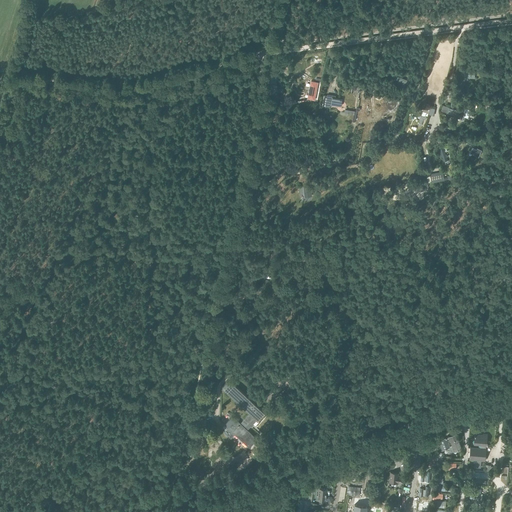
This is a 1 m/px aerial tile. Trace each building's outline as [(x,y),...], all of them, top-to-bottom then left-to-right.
[(475,78),(475,71),(465,70),(464,77),(475,78)] [(318,82),(311,81),(307,99),(315,100),(318,82)] [(331,105),(332,97),(335,98),(335,96),(327,94),(326,96),(325,106),(325,107),(329,107),(331,108),(331,105)] [(331,105),(341,106),(342,99),(335,98),(332,97),(331,105)] [(442,107),(441,111),(454,116),(453,119),(457,121),(458,118),(462,119),(463,116),(468,118),(471,111),(466,109),(465,113),(460,111),(459,114),(442,107)] [(357,111),(354,111),(345,110),(345,113),(354,114),(353,120),(355,120),(357,111)] [(420,117),(418,125),(421,126),(423,119),(425,120),(427,116),(425,115),(424,116),(420,115),(420,117)] [(443,146),(439,147),(443,162),(444,162),(445,166),(450,164),(449,160),(448,160),(443,146)] [(478,150),(473,147),(471,152),(479,156),(481,150),(478,148),(478,150)] [(430,174),(431,182),(443,180),(442,172),(430,174)] [(311,187),(303,188),(304,197),(312,196),(311,187)] [(329,262),(313,278),(321,286),(337,270),(329,262)] [(258,271),(257,277),(276,279),(277,273),(258,271)] [(297,364),(291,363),(287,378),(293,379),(297,364)] [(260,408),(233,383),(229,379),(222,387),(240,404),(250,413),(241,423),(233,416),(231,418),(225,424),(228,427),(227,429),(224,431),(231,438),(235,434),(237,436),(250,447),(254,443),(258,439),(248,430),(252,425),(257,420),(258,421),(265,413),(260,408)] [(458,438),(456,434),(439,440),(438,452),(450,447),(449,446),(453,445),(451,440),(458,438)] [(481,448),(471,447),(470,459),(485,460),(487,434),(484,434),(483,436),(476,436),(476,435),(475,435),(475,436),(475,443),(481,444),(481,448)] [(435,442),(426,444),(427,451),(436,449),(435,442)] [(453,445),(449,446),(450,447),(451,452),(462,448),(460,442),(453,445)] [(443,473),(437,471),(436,483),(445,484),(445,482),(442,482),(443,473)] [(390,482),(398,483),(398,482),(404,483),(404,476),(400,476),(398,476),(399,473),(391,472),(390,482)] [(422,473),(421,481),(424,481),(426,481),(426,482),(430,482),(431,472),(427,472),(427,475),(425,475),(425,473),(422,473)] [(421,488),(420,496),(423,496),(425,496),(429,497),(430,487),(426,487),(426,490),(424,490),(424,488),(421,488)] [(317,495),(318,495),(318,500),(326,501),(327,494),(330,494),(331,494),(331,491),(330,491),(330,490),(327,490),(328,489),(319,488),(318,493),(317,493),(317,495)] [(436,498),(442,499),(443,493),(439,493),(439,492),(433,491),(433,499),(436,500),(436,498)] [(419,501),(417,510),(427,511),(428,503),(419,501)]
